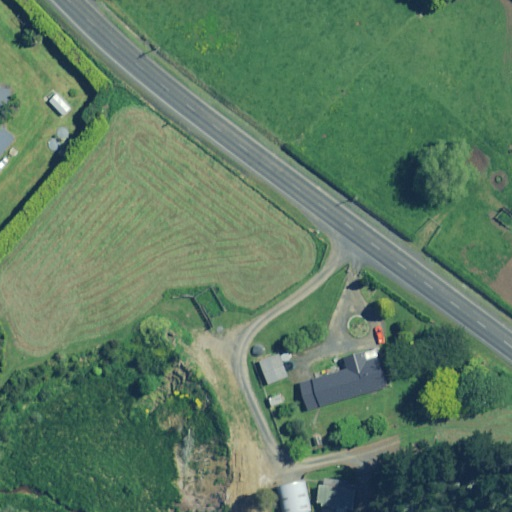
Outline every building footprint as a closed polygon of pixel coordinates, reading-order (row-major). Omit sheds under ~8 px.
[(0,119),(3,120),(9,95),(0,92),(0,119)] [(71,109),(57,95),(49,103),(63,117),(71,109)] [(0,155),(14,139),(0,127),(0,155)] [(385,388),(375,351),(344,359),(347,370),(299,384),(307,411),(385,388)] [(287,377),(278,355),(259,363),(268,385),(287,377)] [(309,511),(310,511),(304,482),(280,487),(284,511),(309,511)] [(322,503),(322,507),(337,508),(336,511),(344,511),(345,509),(352,510),(355,491),(319,486),(317,503),(322,503)]
